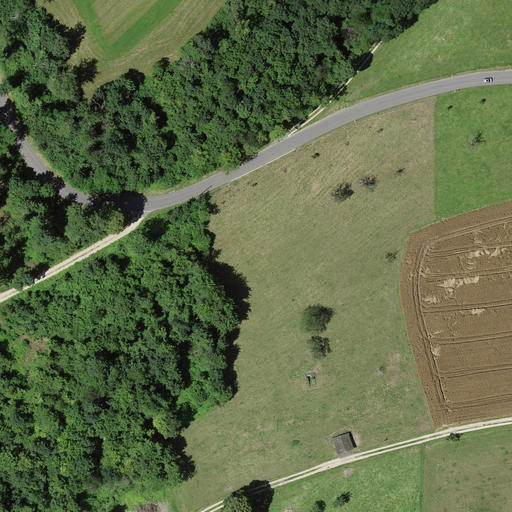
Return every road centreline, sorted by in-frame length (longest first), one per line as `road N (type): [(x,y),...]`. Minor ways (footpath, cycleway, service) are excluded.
road 1 (tertiary): [(511,75),(366,106),(223,182),(151,203),(99,205),(71,196),(45,178),(0,106)]
road 2 (track): [(205,511),(363,454),(511,421)]
road 3 (track): [(293,142),(414,0)]
road 4 (track): [(0,301),(117,243),(151,203)]
